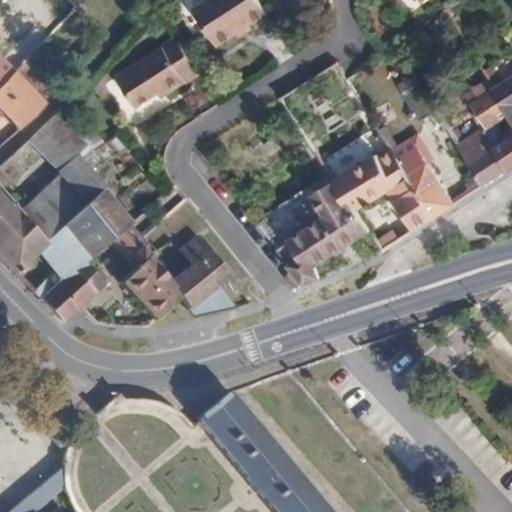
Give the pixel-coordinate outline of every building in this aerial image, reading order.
[(111,0),(122,10),(131,0),(111,0)] [(272,16),(260,0),(214,0),(196,12),(221,50),(242,37),(240,34),(254,25),(255,27),(272,16)] [(240,34),(242,37),(244,40),(257,30),(255,27),(254,25),(240,34)] [(204,75),(179,38),(163,49),(163,51),(120,80),(140,109),(162,96),(164,99),(186,84),(188,86),(204,75)] [(511,56),(484,74),(494,91),(511,79),(511,56)] [(0,85),(13,72),(0,57),(0,85)] [(44,103),(13,72),(0,85),(0,110),(0,111),(17,130),(44,103)] [(511,155),(511,79),(494,91),(482,99),(497,124),(509,117),(511,121),(511,131),(502,138),(511,155)] [(486,188),(511,171),(511,155),(502,138),(501,137),(497,124),(482,99),(469,107),(485,132),(460,147),(486,188)] [(90,150),(54,116),(28,142),(60,175),(79,159),(90,150)] [(501,137),(502,138),(511,131),(511,121),(509,117),(497,124),(501,137)] [(367,134),(380,155),(383,160),(394,153),(378,127),(367,134)] [(394,153),(409,176),(429,164),(414,141),(394,153)] [(389,194),(416,233),(437,220),(409,176),(394,153),(383,160),(380,155),(336,184),(343,195),(350,204),(357,215),(389,194)] [(0,173),(0,261),(15,276),(41,250),(62,229),(84,257),(128,224),(79,159),(60,175),(22,215),(0,189),(0,185),(6,180),(0,173)] [(409,176),(437,220),(457,207),(429,164),(409,176)] [(323,222),(342,252),(370,234),(357,215),(350,204),(323,222)] [(312,271),(342,252),(323,222),(292,242),(312,271)] [(62,229),(41,250),(63,278),(84,257),(62,229)] [(196,319),(236,311),(216,287),(230,276),(198,236),(180,250),(191,265),(173,281),(183,293),(179,297),(196,319)] [(138,267),(122,282),(156,319),(179,297),(183,293),(173,281),(151,255),(145,246),(131,259),(138,267)] [(63,278),(40,301),(61,323),(79,307),(107,283),(84,257),(63,278)] [(282,280),(292,293),(304,287),(292,271),(282,280)] [(327,511),(229,393),(197,419),(200,423),(273,511),(327,511)]
